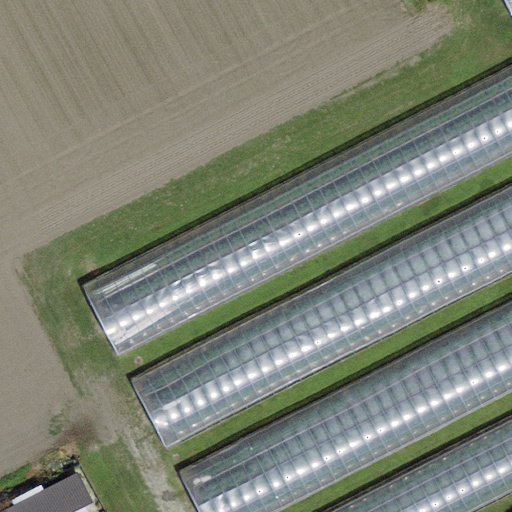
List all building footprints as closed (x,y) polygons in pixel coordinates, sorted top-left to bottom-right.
[(511,0),(501,0),(511,21),(511,0)] [(511,65),(81,286),(117,356),(511,154),(511,65)] [(511,184),(129,379),(165,450),(511,273),(511,184)] [(511,300),(177,473),(197,511),(275,511),(511,390),(511,300)] [(511,415),(324,511),(475,511),(511,493),(511,415)] [(79,465),(1,511),(74,511),(99,497),(79,465)]
